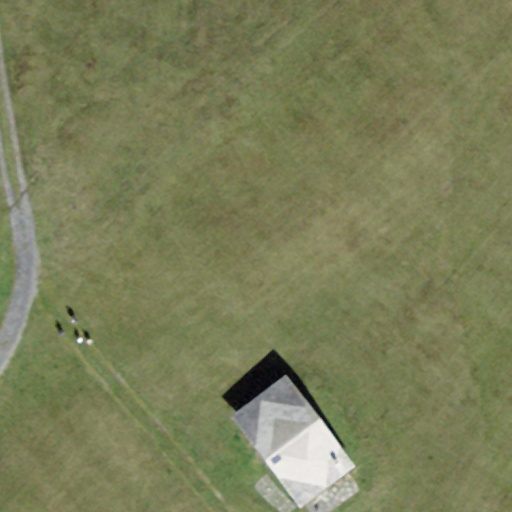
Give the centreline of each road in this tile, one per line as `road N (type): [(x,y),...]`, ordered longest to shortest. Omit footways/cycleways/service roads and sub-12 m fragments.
road 1 (track): [(0,25),(53,292),(0,350)]
road 2 (track): [(216,511),(53,292)]
